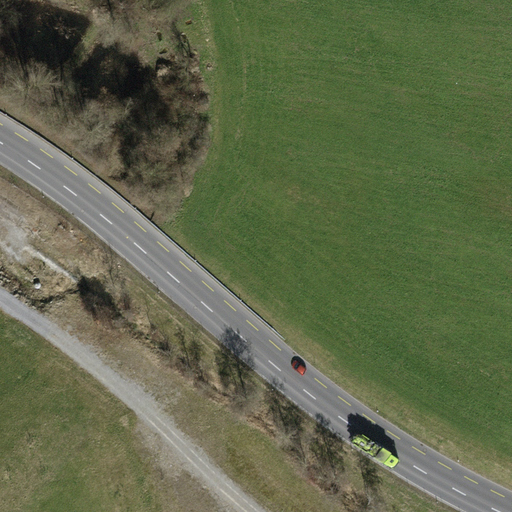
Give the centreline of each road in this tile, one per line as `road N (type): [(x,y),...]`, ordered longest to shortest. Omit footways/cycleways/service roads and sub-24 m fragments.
road 1 (tertiary): [(0,142),(112,224),(305,391),(440,480),(509,511)]
road 2 (track): [(256,511),(0,292)]
road 3 (track): [(49,329),(49,290),(35,253),(0,213)]
